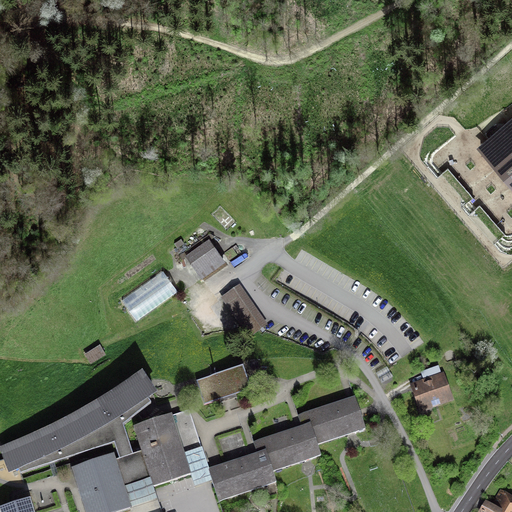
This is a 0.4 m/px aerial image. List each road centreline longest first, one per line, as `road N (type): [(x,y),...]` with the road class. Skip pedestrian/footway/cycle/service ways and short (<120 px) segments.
road 1 (residential): [(435,511),(363,365),(243,282),(297,232)]
road 2 (track): [(60,0),(64,17),(167,29),(275,62),(407,0)]
road 3 (track): [(297,232),(511,47)]
